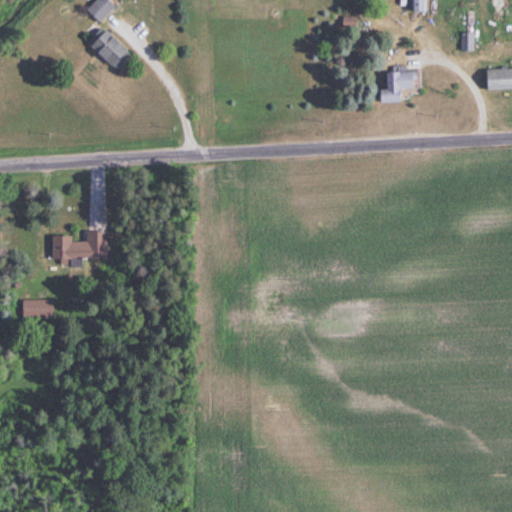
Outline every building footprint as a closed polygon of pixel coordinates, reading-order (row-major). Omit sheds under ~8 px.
[(93,0),(83,10),(97,23),(112,8),(103,0),(93,0)] [(427,0),(409,0),(410,12),(427,12),(427,0)] [(86,46),(115,72),(130,55),(101,29),(86,46)] [(474,52),(474,34),(462,34),(462,52),(474,52)] [(511,90),(511,69),(483,70),(483,90),(511,90)] [(375,103),(402,104),(402,94),(414,94),(414,72),(384,72),(383,90),(375,90),(375,103)] [(81,258),(103,259),(103,232),(84,232),(83,243),(69,242),(69,237),(50,236),(49,265),(81,265),(81,258)]
